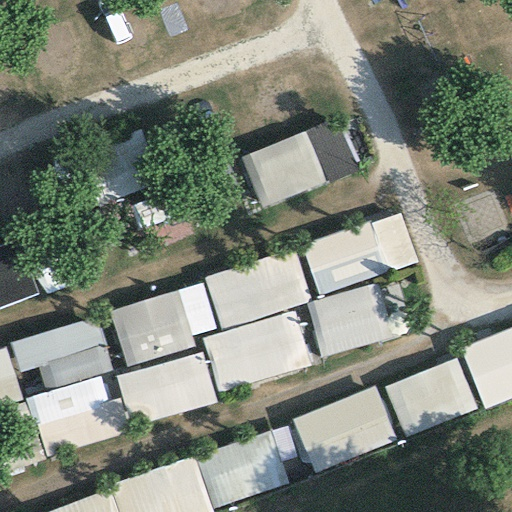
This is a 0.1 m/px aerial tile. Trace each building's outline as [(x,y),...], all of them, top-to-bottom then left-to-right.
[(242,0),(212,0),(217,11),(242,0)] [(263,115),(309,101),(296,57),(249,71),(263,115)] [(336,109),(239,148),(261,202),(358,163),(336,109)] [(311,278),(410,261),(401,210),(302,228),(311,278)] [(0,243),(0,303),(31,290),(8,239),(0,243)] [(216,385),(310,360),(292,294),(306,291),(294,247),(107,297),(124,359),(203,338),(216,385)] [(378,273),(305,295),(321,351),(395,328),(378,273)] [(45,446),(122,424),(90,313),(0,338),(0,384),(25,378),(45,446)] [(505,380),(511,376),(511,318),(485,329),(505,380)] [(141,419),(215,396),(198,343),(124,366),(141,419)] [(401,418),(470,394),(455,350),(386,374),(401,418)] [(291,409),(312,461),(394,430),(374,377),(291,409)]
